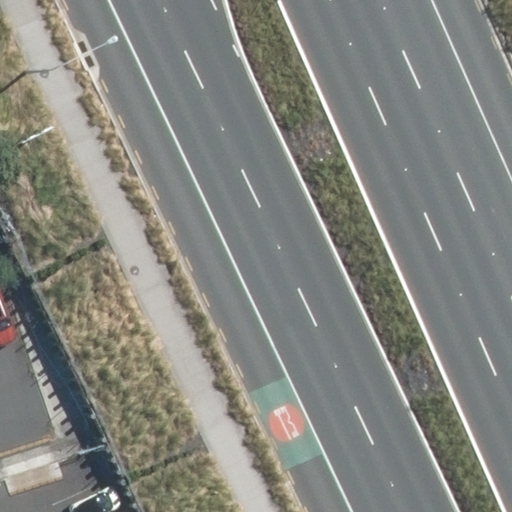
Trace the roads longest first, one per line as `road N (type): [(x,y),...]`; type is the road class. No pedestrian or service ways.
road 1 (primary): [(389,511),(158,0)]
road 2 (primary): [(387,0),(511,281)]
